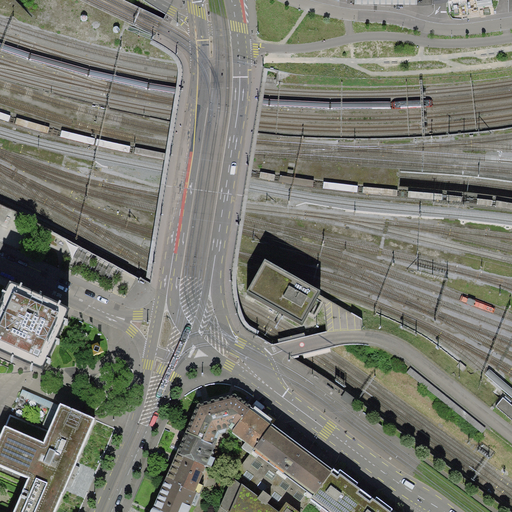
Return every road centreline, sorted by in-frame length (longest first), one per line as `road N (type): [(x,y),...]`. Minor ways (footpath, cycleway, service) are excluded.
road 1 (primary): [(196,0),(201,74),(164,292)]
road 2 (primary): [(212,272),(238,109),(231,0)]
road 3 (residential): [(511,22),(451,29),(294,0)]
road 4 (primary): [(288,402),(437,511)]
road 5 (primary): [(288,402),(226,328),(212,272)]
road 6 (residential): [(110,314),(0,265)]
